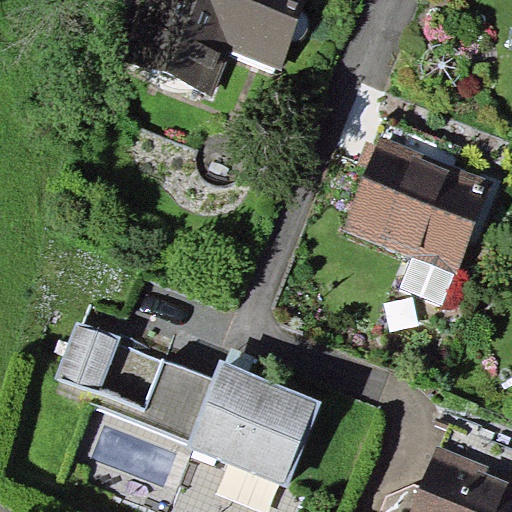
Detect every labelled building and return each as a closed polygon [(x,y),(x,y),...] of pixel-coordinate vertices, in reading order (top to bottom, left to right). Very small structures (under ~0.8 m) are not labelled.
[(319,0),(152,0),(145,20),(165,28),(148,75),(213,99),(231,53),(291,75),(319,0)] [(501,197),(380,151),(349,232),(470,278),(501,197)] [(124,345),(78,327),(58,375),(105,393),(124,345)] [(332,410),(231,370),(197,454),(298,495),(332,410)] [(511,511),(511,478),(442,451),(417,511),(511,511)]
